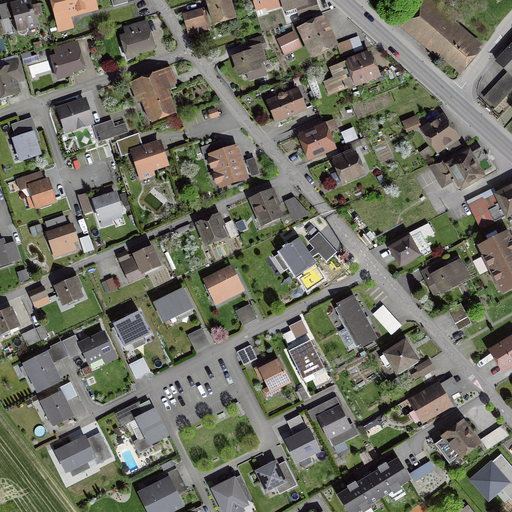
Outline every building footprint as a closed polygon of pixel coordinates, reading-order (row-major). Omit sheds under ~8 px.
[(29,0),(28,0),(11,5),(19,37),(28,34),(27,30),(37,27),(29,0)] [(92,0),(52,0),(61,31),(73,28),(70,14),(95,8),(92,0)] [(228,0),(214,0),(208,2),(214,25),(234,19),(228,0)] [(252,0),(256,11),(283,2),(287,16),(298,12),(300,18),(318,12),(314,0),(313,0),(305,3),(304,0),(252,0)] [(427,0),(405,28),(460,72),(478,49),(449,26),(457,16),(446,8),(452,0),(432,0),(430,2),(427,0)] [(204,11),(186,16),(191,34),(209,29),(204,11)] [(9,18),(2,21),(6,34),(13,32),(9,18)] [(299,31),(312,56),(334,45),(322,20),(299,31)] [(128,36),(121,39),(123,49),(129,47),(131,53),(151,48),(144,22),(126,27),(128,36)] [(277,40),(284,55),(301,47),(294,33),(277,40)] [(76,44),(55,50),(58,57),(51,59),(57,80),(85,72),(81,59),(76,44)] [(245,55),(233,59),(239,75),(247,73),(249,80),(262,76),(258,64),(265,62),(260,46),(244,51),(245,55)] [(508,72),(511,76),(511,75),(511,51),(509,49),(497,62),(508,72)] [(369,55),(331,69),(335,80),(325,83),(329,95),(377,77),(369,55)] [(9,69),(0,71),(0,97),(17,93),(15,83),(22,81),(18,61),(7,64),(9,69)] [(170,71),(134,85),(148,121),(173,111),(163,87),(174,82),(170,71)] [(508,72),(484,98),(496,108),(511,90),(511,76),(508,72)] [(297,91),(268,102),(275,121),(304,110),(297,91)] [(84,102),(59,111),(65,131),(91,122),(84,102)] [(218,110),(209,113),(211,118),(220,116),(218,110)] [(416,117),(403,123),(406,130),(419,125),(416,117)] [(442,119),(423,133),(436,152),(445,146),(450,153),(461,146),(442,119)] [(309,134),(299,138),(307,159),(334,149),(327,132),(336,129),(333,121),(308,131),(309,134)] [(30,122),(12,128),(15,138),(12,140),(20,161),(38,155),(33,142),(37,141),(30,122)] [(111,122),(95,128),(100,140),(127,132),(125,126),(114,129),(111,122)] [(138,134),(117,142),(121,155),(131,152),(139,175),(166,165),(159,143),(144,148),(138,134)] [(221,142),(202,148),(205,157),(211,155),(216,170),(242,163),(237,146),(224,150),(221,142)] [(446,159),(431,167),(441,185),(454,178),(460,188),(492,170),(479,149),(450,166),(446,159)] [(353,152),(334,160),(342,181),(361,174),(353,152)] [(242,163),(216,170),(221,187),(247,179),(242,163)] [(39,174),(17,181),(20,191),(28,188),(35,210),(55,204),(47,180),(42,182),(39,174)] [(501,201),(495,204),(496,206),(489,210),(484,201),(471,208),(481,228),(511,212),(511,187),(497,195),(501,201)] [(275,191),(252,201),(262,223),(284,214),(275,191)] [(115,195),(94,202),(101,222),(121,215),(115,195)] [(85,196),(78,198),(83,214),(91,211),(85,196)] [(295,198),(287,202),(294,221),(307,216),(295,198)] [(220,216),(198,225),(206,245),(224,238),(220,227),(224,226),(220,216)] [(44,225),(47,235),(47,237),(54,260),(76,253),(73,244),(78,243),(72,226),(66,228),(63,219),(44,225)] [(434,233),(428,224),(410,233),(413,239),(421,235),(424,239),(434,233)] [(39,227),(29,230),(31,237),(41,233),(39,227)] [(511,240),(507,231),(479,245),(484,256),(487,254),(501,281),(498,283),(503,293),(511,288),(511,240)] [(314,249),(307,254),(311,259),(317,254),(326,261),(336,252),(320,232),(308,243),(314,249)] [(84,252),(94,249),(89,235),(80,239),(84,252)] [(391,248),(401,265),(419,254),(409,238),(391,248)] [(309,266),(314,263),(311,259),(307,254),(298,240),(282,251),(297,274),(301,271),(304,275),(300,278),(308,290),(324,279),(316,267),(312,270),(309,266)] [(2,242),(0,242),(0,265),(19,259),(15,246),(5,249),(2,242)] [(137,261),(125,266),(131,280),(162,267),(153,247),(134,255),(137,261)] [(127,251),(117,255),(120,262),(130,258),(127,251)] [(459,260),(444,269),(440,262),(423,271),(426,278),(433,275),(442,292),(468,277),(459,260)] [(230,269),(205,281),(215,302),(240,290),(230,269)] [(77,278),(56,286),(63,304),(84,296),(77,278)] [(43,288),(29,295),(32,304),(47,297),(43,288)] [(182,292),(154,305),(162,323),(190,310),(182,292)] [(346,328),(364,317),(353,297),(339,304),(339,306),(335,308),(346,328)] [(461,304),(448,311),(458,330),(471,323),(461,304)] [(249,306),(236,312),(242,324),(255,319),(249,306)] [(382,307),(374,314),(378,319),(387,312),(382,307)] [(10,309),(0,313),(0,335),(1,337),(19,330),(10,309)] [(139,311),(113,324),(124,346),(149,334),(150,335),(151,334),(139,311)] [(362,346),(376,338),(364,317),(346,328),(356,347),(361,345),(362,346)] [(303,321),(290,327),(295,339),(308,333),(303,321)] [(391,334),(400,326),(395,321),(387,329),(391,334)] [(43,325),(36,329),(41,340),(48,337),(43,325)] [(36,329),(22,335),(27,346),(41,340),(36,329)] [(200,332),(187,339),(194,352),(207,346),(200,332)] [(75,336),(62,341),(69,355),(81,349),(89,365),(112,354),(103,334),(79,345),(75,336)] [(511,339),(493,352),(503,368),(511,361),(511,339)] [(417,360),(405,341),(380,357),(385,365),(390,363),(397,373),(417,360)] [(311,342),(289,352),(301,379),(323,369),(311,342)] [(250,347),(237,353),(243,365),(255,360),(250,347)] [(45,356),(25,366),(38,392),(58,382),(45,356)] [(277,360),(257,370),(269,392),(288,383),(277,360)] [(429,360),(416,368),(421,376),(434,369),(429,360)] [(71,383),(59,389),(61,393),(41,402),(52,426),(71,417),(64,402),(77,397),(71,383)] [(425,418),(449,404),(438,386),(414,400),(412,407),(419,408),(425,418)] [(145,437),(134,443),(139,452),(167,438),(153,409),(141,415),(136,406),(116,416),(122,426),(136,419),(145,437)] [(352,424),(349,426),(339,407),(319,418),(333,446),(357,434),(352,424)] [(304,423),(300,415),(287,421),(291,429),(304,423)] [(466,422),(435,446),(449,465),(478,443),(472,435),(474,433),(466,422)] [(308,431),(288,440),(298,461),(318,451),(308,431)] [(84,438),(57,452),(68,473),(95,459),(98,464),(111,457),(100,436),(87,442),(84,438)] [(511,470),(500,457),(472,482),(488,500),(507,484),(511,489),(511,470)] [(398,460),(337,496),(346,511),(358,511),(411,481),(412,483),(433,471),(428,464),(408,476),(398,460)] [(289,489),(297,485),(285,462),(278,465),(276,462),(256,471),(266,491),(285,481),(289,489)] [(163,485),(140,497),(147,511),(168,511),(182,506),(174,489),(182,484),(175,471),(159,478),(163,485)] [(245,483),(238,487),(234,478),(213,489),(224,511),(231,511),(247,504),(246,502),(253,499),(245,483)]
